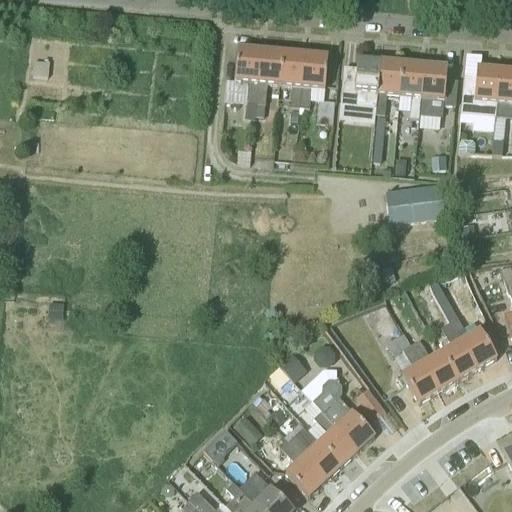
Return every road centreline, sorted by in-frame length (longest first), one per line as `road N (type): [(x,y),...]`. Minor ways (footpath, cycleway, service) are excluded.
road 1 (residential): [(511,36),(86,0)]
road 2 (residential): [(511,407),(433,450),(362,511)]
